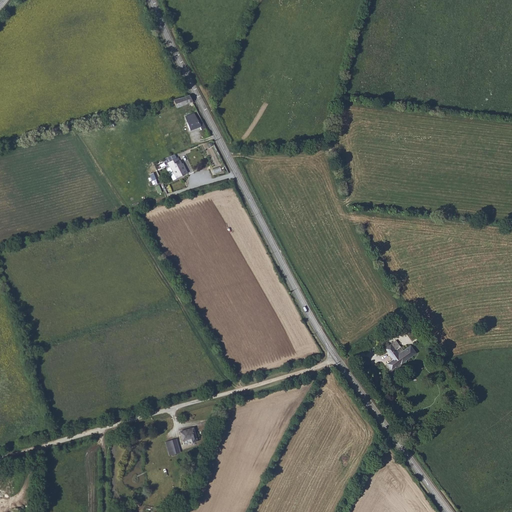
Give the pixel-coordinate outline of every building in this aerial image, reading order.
[(188,98),(184,90),(167,100),(168,103),(171,101),(174,106),(188,98)] [(202,125),(198,117),(193,119),(190,113),(189,110),(180,115),(187,129),(196,125),(198,127),(202,125)] [(174,113),(157,121),(165,137),(181,131),(174,113)] [(167,168),(167,169),(169,174),(171,175),(173,173),(176,178),(186,172),(182,165),(181,165),(178,160),(178,161),(176,157),(167,162),(168,166),(169,166),(170,167),(167,168)] [(400,345),(396,339),(385,347),(394,358),(388,363),(391,368),(400,362),(401,363),(409,357),(403,350),(398,354),(395,349),(400,345)] [(191,428),(178,431),(180,441),(188,439),(190,443),(195,441),(194,437),(193,435),(191,428)] [(169,441),(165,442),(169,456),(173,455),(169,441)]
